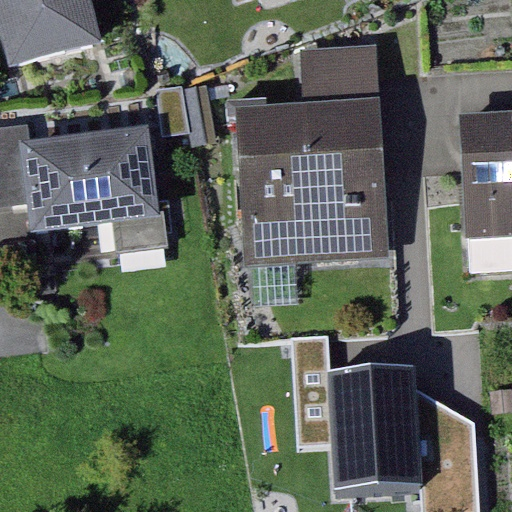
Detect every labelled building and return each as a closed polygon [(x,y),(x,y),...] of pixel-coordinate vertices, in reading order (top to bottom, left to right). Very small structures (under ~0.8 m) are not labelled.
[(95,45),(83,0),(0,0),(0,12),(14,66),(95,45)] [(386,258),(376,50),(304,54),(306,104),(239,108),(246,265),(386,258)] [(511,121),(451,125),(458,247),(511,243),(511,121)] [(31,146),(28,126),(0,129),(0,206),(7,206),(38,202),(31,146)] [(143,132),(31,146),(38,202),(41,228),(90,222),(112,219),(116,252),(167,246),(163,212),(154,213),(143,132)] [(328,343),(293,345),(299,447),(335,445),(338,498),(420,494),(421,511),(481,511),(477,428),(414,389),(413,374),(330,379),(328,343)]
